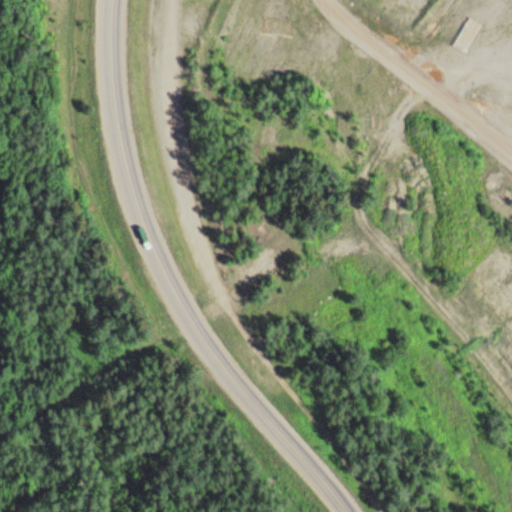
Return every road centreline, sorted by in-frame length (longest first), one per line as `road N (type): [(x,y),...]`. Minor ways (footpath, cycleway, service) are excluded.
road 1 (track): [(210,320),(143,200),(117,48),(122,0)]
road 2 (track): [(346,511),(210,320)]
